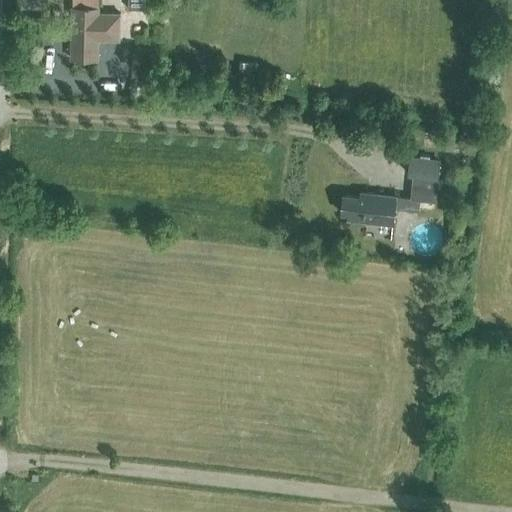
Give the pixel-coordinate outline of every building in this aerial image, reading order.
[(128,0),(128,7),(147,8),(147,0),(128,0)] [(71,58),(98,59),(98,39),(120,40),(121,12),(99,11),(99,8),(72,7),(71,58)] [(166,75),(167,59),(151,59),(151,74),(166,75)] [(445,149),(462,151),(464,135),(447,133),(445,149)] [(408,173),(413,173),(410,199),(360,193),(359,195),(343,194),(341,213),(347,214),(347,220),(392,224),(394,208),(418,211),(419,199),(435,201),(439,158),(409,155),(408,173)]
